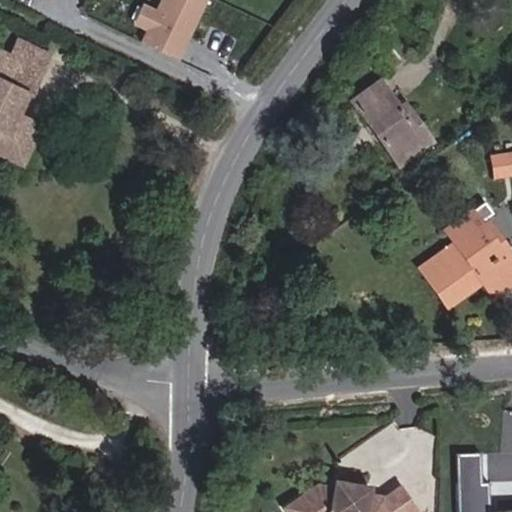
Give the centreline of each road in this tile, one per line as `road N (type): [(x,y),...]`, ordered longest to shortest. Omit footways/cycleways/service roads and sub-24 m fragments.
road 1 (tertiary): [(198,376),(223,243),(257,130),(349,0)]
road 2 (residential): [(198,376),(386,388),(511,366)]
road 3 (unclassified): [(0,327),(69,358),(198,376)]
road 4 (tertiary): [(177,511),(198,376)]
